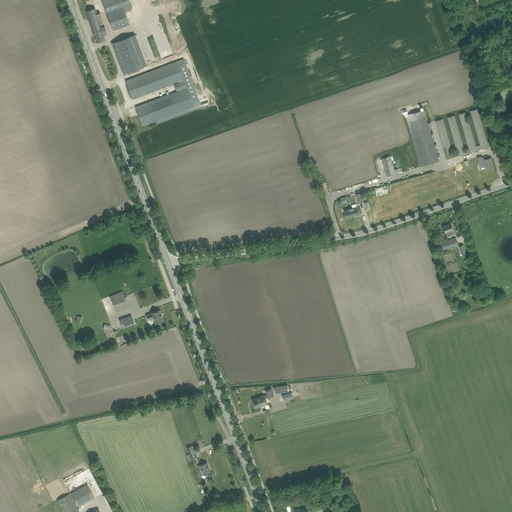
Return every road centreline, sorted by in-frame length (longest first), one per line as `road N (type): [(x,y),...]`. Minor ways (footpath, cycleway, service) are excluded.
road 1 (unclassified): [(168,264),(380,228),(511,183)]
road 2 (secondary): [(168,264),(68,0)]
road 3 (secondary): [(263,511),(168,264)]
